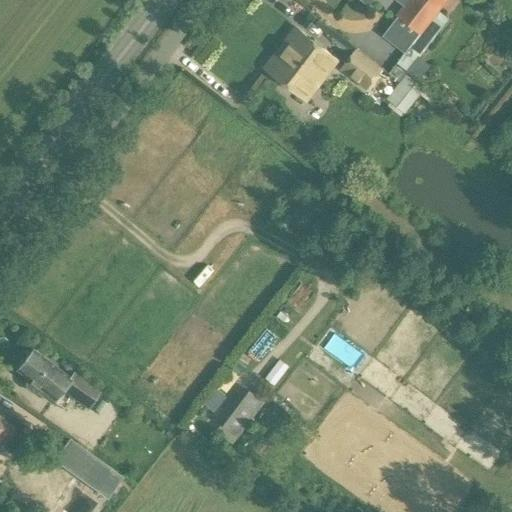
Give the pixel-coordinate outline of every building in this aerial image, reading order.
[(413,0),(410,4),(399,18),(420,34),(439,10),(425,0),(413,0)] [(425,0),(439,10),(439,9),(446,0),(425,0)] [(287,44),(267,71),(296,94),(309,76),(319,84),(338,60),(298,28),(286,43),(287,44)] [(366,89),(382,69),(357,49),(341,69),(366,89)] [(407,51),(397,64),(408,73),(418,60),(407,51)] [(399,82),(406,73),(395,65),(388,73),(399,82)] [(409,73),(388,96),(405,111),(426,88),(409,73)] [(18,365),(18,369),(16,371),(28,380),(25,383),(26,389),(33,395),(38,394),(51,404),(62,390),(88,408),(100,391),(74,373),(70,378),(33,349),(26,358),(22,359),(18,365)] [(245,388),(219,422),(238,436),(264,402),(245,388)] [(22,437),(18,435),(20,433),(0,418),(0,447),(1,447),(9,453),(14,453),(22,442),(22,437)] [(69,437),(56,455),(92,480),(105,462),(69,437)]
